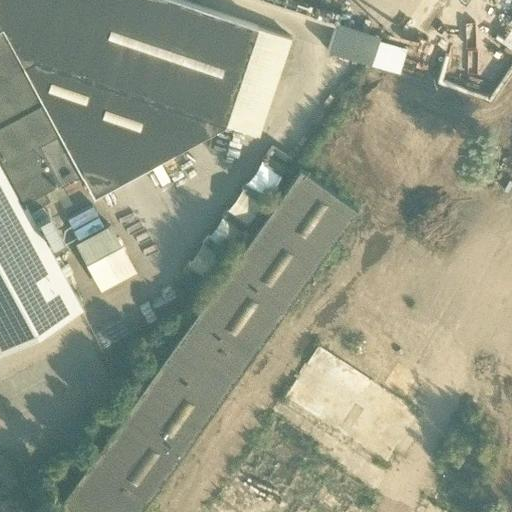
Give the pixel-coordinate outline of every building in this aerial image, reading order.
[(93,193),(224,123),(258,25),(183,0),(0,0),(0,349),(81,306),(29,209),(65,192),(61,184),(82,172),(93,193)] [(348,24),(340,55),(368,62),(392,68),(397,49),(377,45),(386,8),(376,5),(370,29),(348,24)] [(60,498),(79,511),(137,511),(357,206),(299,165),(60,498)] [(241,188),(225,208),(244,223),(260,203),(241,188)] [(220,214),(206,235),(225,247),(238,226),(220,214)] [(76,243),(101,290),(136,271),(111,224),(76,243)] [(198,242),(186,265),(204,275),(217,252),(198,242)] [(419,413),(319,346),(286,395),(386,462),(419,413)]
